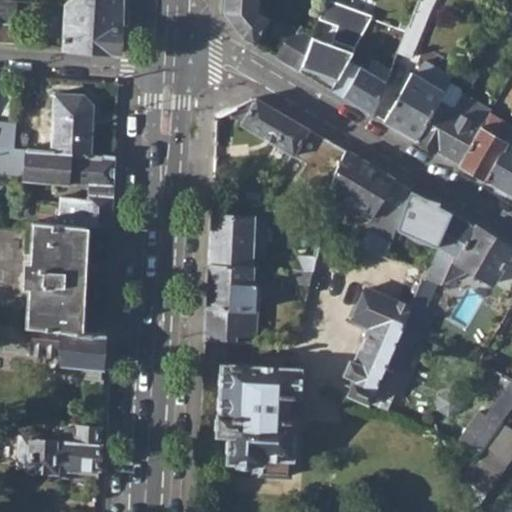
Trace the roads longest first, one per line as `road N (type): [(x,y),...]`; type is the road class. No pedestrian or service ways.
road 1 (residential): [(511,221),(240,61),(170,52)]
road 2 (secondary): [(158,276),(145,511)]
road 3 (secondary): [(158,276),(178,137),(180,92),(169,71)]
road 4 (secondary): [(169,71),(157,91),(158,276)]
road 5 (residential): [(169,71),(0,56)]
